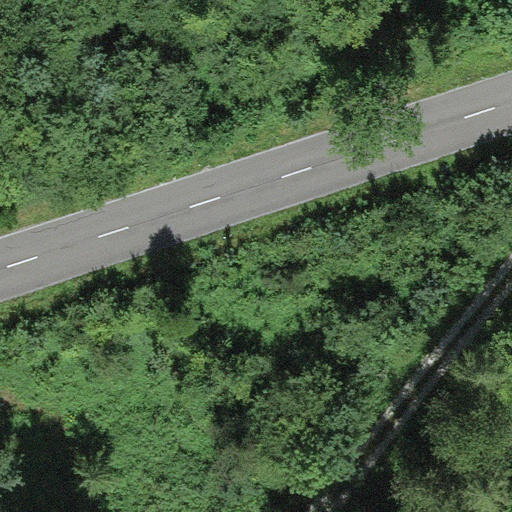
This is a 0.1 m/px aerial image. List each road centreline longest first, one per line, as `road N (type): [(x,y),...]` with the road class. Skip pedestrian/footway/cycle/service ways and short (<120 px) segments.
road 1 (unclassified): [(0,270),(511,104)]
road 2 (track): [(331,511),(511,281)]
